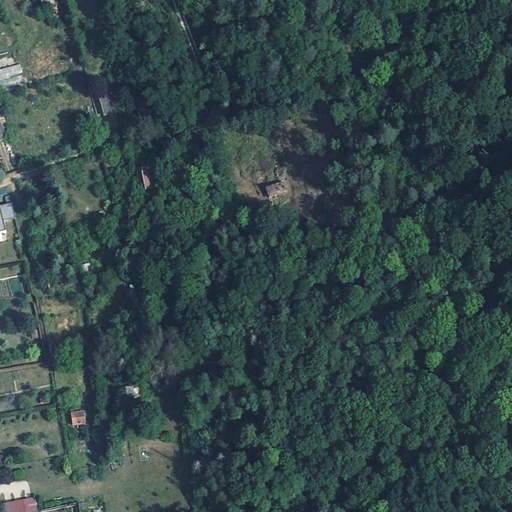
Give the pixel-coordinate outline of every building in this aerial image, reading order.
[(21,65),(0,68),(0,78),(22,75),(21,65)] [(120,112),(115,95),(101,99),(104,110),(109,109),(110,114),(120,112)] [(154,115),(149,96),(137,100),(142,118),(154,115)] [(11,138),(5,116),(1,117),(7,139),(11,138)] [(159,171),(158,163),(143,167),(149,190),(151,197),(165,193),(159,171)] [(149,190),(143,167),(137,168),(142,192),(149,190)] [(292,189),(289,179),(271,184),(273,193),(292,189)] [(14,198),(0,201),(0,229),(8,227),(5,216),(17,213),(14,198)] [(172,245),(170,237),(168,229),(156,232),(158,240),(160,248),(172,245)] [(151,258),(149,250),(141,252),(142,259),(145,260),(151,258)] [(139,292),(137,284),(127,287),(129,295),(139,292)] [(79,424),(89,423),(88,412),(78,413),(79,424)] [(6,504),(7,511),(15,511),(37,508),(35,498),(6,504)]
